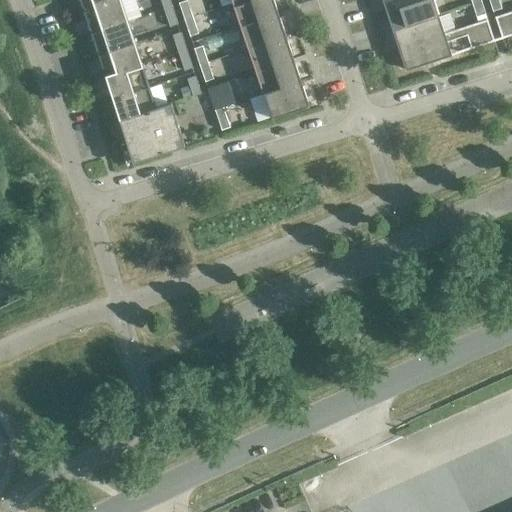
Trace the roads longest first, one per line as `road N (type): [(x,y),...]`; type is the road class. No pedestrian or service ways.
road 1 (residential): [(366,123),(100,200),(87,196),(23,0)]
road 2 (unclassified): [(112,511),(511,330)]
road 3 (residential): [(511,78),(366,123)]
road 4 (residential): [(366,123),(325,0)]
